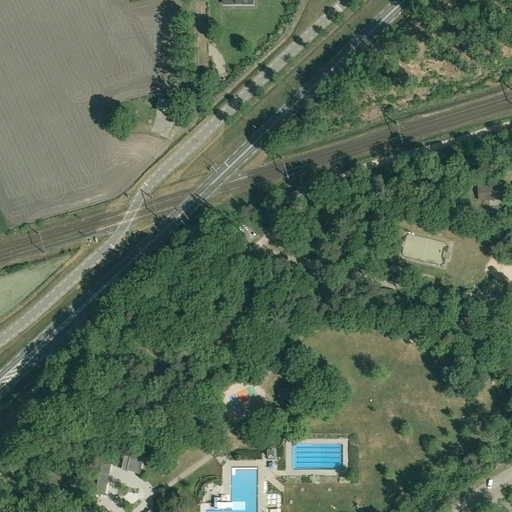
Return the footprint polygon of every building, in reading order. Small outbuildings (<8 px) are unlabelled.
[(260,29),(260,20),(242,19),(242,28),(260,29)] [(234,40),(248,39),(247,29),(233,30),(234,40)] [(157,110),(176,115),(179,103),(159,99),(157,110)] [(142,141),(132,164),(151,172),(161,150),(142,141)] [(170,156),(175,144),(168,141),(163,153),(170,156)] [(499,199),(498,186),(478,188),(479,201),(499,199)] [(300,190),(284,195),(287,204),(303,199),(300,190)] [(278,397),(281,401),(286,401),(291,398),(291,393),(288,388),(283,389),(278,391),(278,397)] [(244,394),(249,409),(248,410),(249,413),(257,410),(251,396),(254,395),(253,390),(244,394)] [(236,398),(244,415),(248,413),(240,396),(236,398)] [(196,400),(180,413),(188,424),(205,411),(196,400)] [(128,457),(125,470),(137,473),(140,459),(128,457)] [(96,494),(104,495),(111,461),(102,460),(96,494)]
